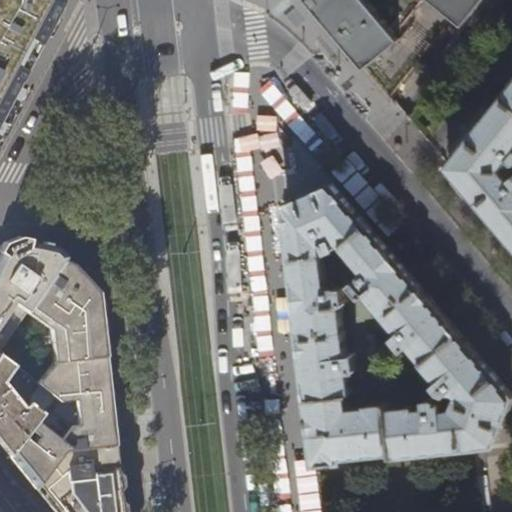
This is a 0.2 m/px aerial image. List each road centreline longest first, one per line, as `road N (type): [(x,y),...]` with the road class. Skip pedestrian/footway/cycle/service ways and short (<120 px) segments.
road 1 (primary): [(246,511),(200,15)]
road 2 (primary): [(119,59),(179,511)]
road 3 (residential): [(394,178),(283,50),(200,15)]
road 4 (residential): [(394,178),(511,33)]
road 5 (residential): [(511,315),(394,178)]
